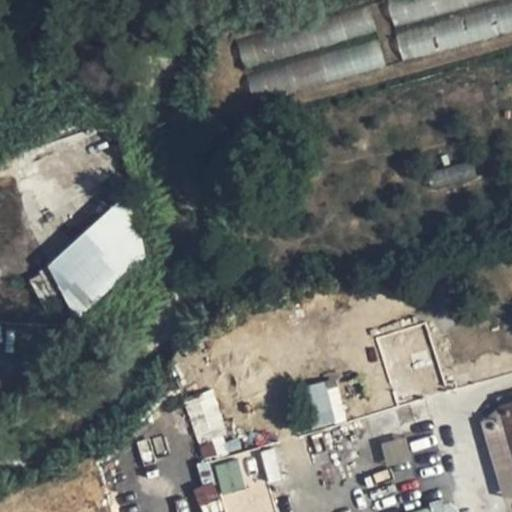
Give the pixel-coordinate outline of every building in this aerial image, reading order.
[(472,37),(511,30),(511,0),(467,8),(472,37)] [(244,66),(274,59),(268,35),(238,41),(244,66)] [(272,69),(250,73),(254,96),(276,93),(272,69)] [(147,254),(136,184),(50,263),(78,317),(147,254)] [(306,387),(310,426),(343,423),(339,384),(306,387)] [(185,401),(201,447),(229,438),(213,392),(185,401)] [(511,394),(498,399),(511,444),(511,394)] [(385,460),(409,458),(407,439),(383,442),(385,460)] [(274,511),(265,480),(247,485),(239,458),(214,465),(219,481),(194,488),(200,511),(274,511)] [(456,511),(454,500),(406,510),(406,511),(456,511)]
